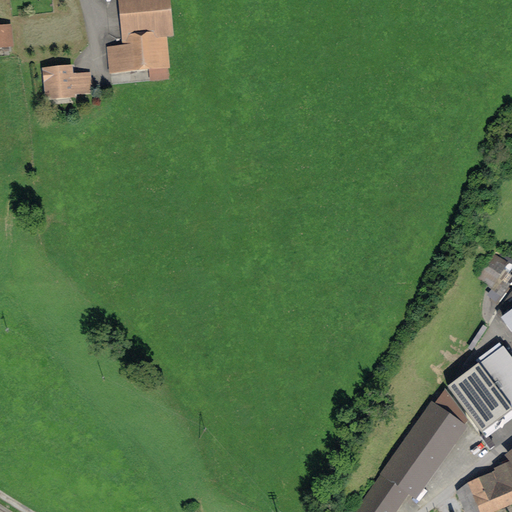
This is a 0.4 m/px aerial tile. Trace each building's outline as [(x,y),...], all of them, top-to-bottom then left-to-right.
[(110,68),(121,67),(121,69),(166,65),(163,35),(169,35),(165,0),(123,0),(128,49),(109,50),(110,68)] [(12,42),(11,28),(0,29),(0,44),(9,44),(9,42),(12,42)] [(48,96),(91,92),(89,77),(70,79),(70,70),(46,72),(48,96)] [(506,263),(490,251),(473,275),(490,286),(488,289),(489,295),(496,300),(509,283),(501,277),(506,269),(503,266),(506,263)] [(511,285),(509,289),(496,307),(511,326),(511,285)] [(511,358),(502,345),(477,363),(475,365),(486,379),(507,407),(511,402),(511,358)] [(465,426),(464,424),(468,417),(453,397),(478,378),(482,383),(486,379),(475,365),(477,363),(468,352),(433,403),(429,400),(351,511),(394,511),(406,495),(413,500),(465,426)] [(482,383),(478,378),(453,397),(468,417),(480,433),(505,414),(482,383)] [(511,447),(502,455),(506,460),(491,466),(492,469),(466,480),(454,490),(463,511),(487,511),(511,501),(511,447)]
